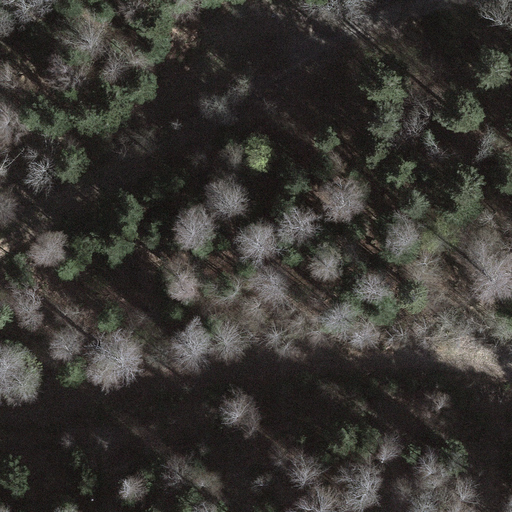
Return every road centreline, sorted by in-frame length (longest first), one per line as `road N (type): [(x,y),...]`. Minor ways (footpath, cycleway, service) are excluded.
road 1 (track): [(0,417),(311,360),(511,372)]
road 2 (track): [(0,237),(141,163),(335,32),(428,0)]
